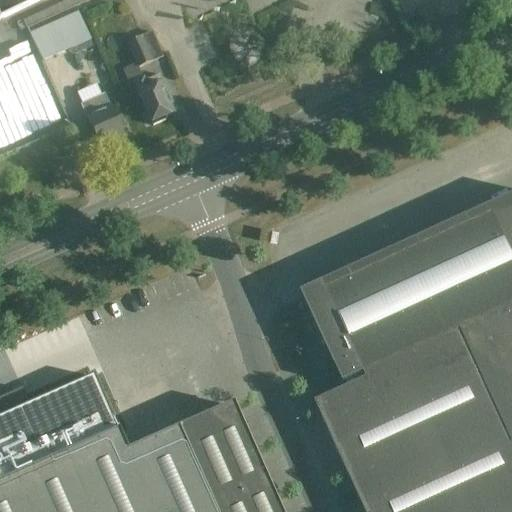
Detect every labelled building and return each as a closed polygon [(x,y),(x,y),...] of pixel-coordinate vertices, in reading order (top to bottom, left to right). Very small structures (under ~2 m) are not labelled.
[(0,0),(0,19),(39,0),(0,0)] [(90,41),(78,14),(32,34),(44,61),(90,41)] [(162,57),(151,32),(126,43),(137,68),(162,57)] [(143,78),(133,82),(151,122),(152,126),(166,120),(164,117),(175,112),(158,75),(144,81),(143,78)] [(103,95),(79,106),(97,146),(102,144),(104,146),(117,140),(116,138),(121,135),(103,95)] [(511,511),(511,201),(324,287),(325,288),(305,297),(344,383),(345,384),(347,390),(314,404),(362,511),(511,511)] [(0,511),(280,511),(233,405),(126,453),(92,378),(23,409),(16,392),(0,399),(0,402),(6,416),(0,418),(0,511)]
